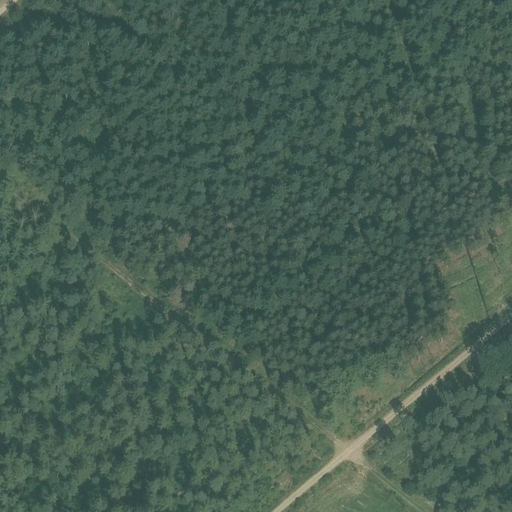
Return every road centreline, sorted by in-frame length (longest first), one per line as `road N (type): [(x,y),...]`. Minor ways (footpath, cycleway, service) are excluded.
road 1 (track): [(0,181),(425,511)]
road 2 (track): [(511,318),(279,511)]
